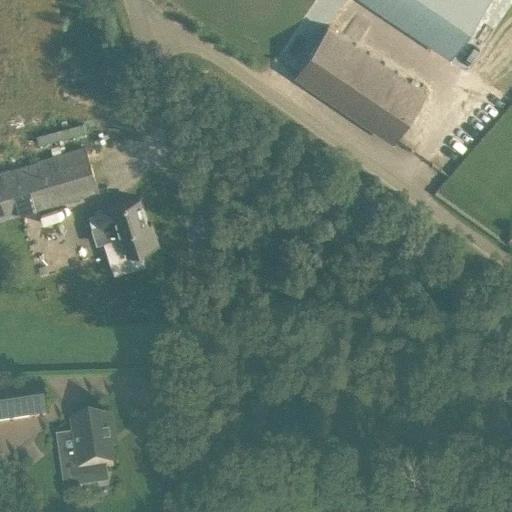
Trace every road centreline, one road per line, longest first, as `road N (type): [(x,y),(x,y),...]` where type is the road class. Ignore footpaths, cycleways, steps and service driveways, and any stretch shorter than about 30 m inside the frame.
road 1 (unclassified): [(141,28),(195,221),(201,288),(187,511)]
road 2 (unclassified): [(511,265),(169,21),(141,28)]
